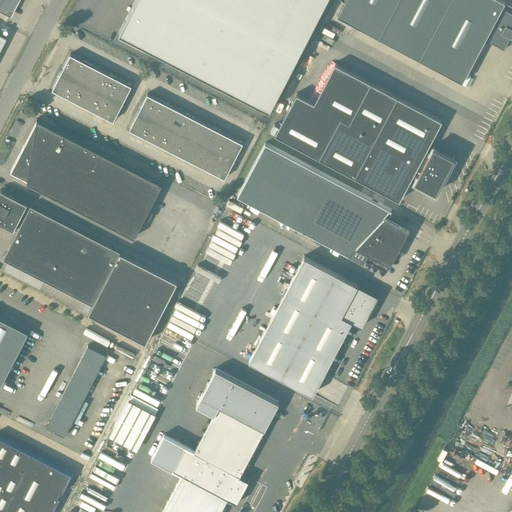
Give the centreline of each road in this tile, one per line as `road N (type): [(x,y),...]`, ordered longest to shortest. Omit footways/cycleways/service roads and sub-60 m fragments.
road 1 (secondary): [(511,148),(340,471)]
road 2 (unknown): [(2,171),(141,247),(168,242),(184,211)]
road 3 (unknown): [(0,301),(49,328),(52,338),(26,405),(0,400)]
road 4 (unclassified): [(0,118),(60,0)]
